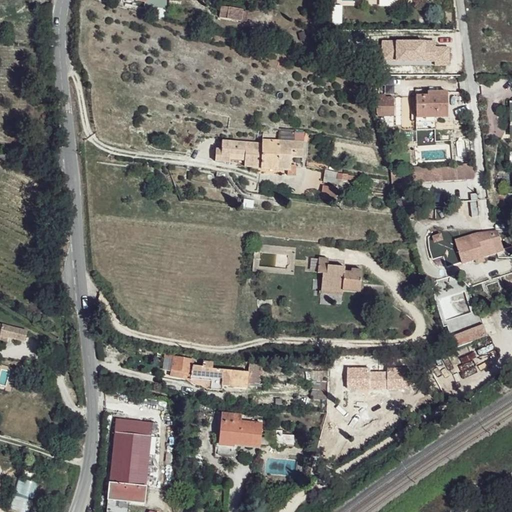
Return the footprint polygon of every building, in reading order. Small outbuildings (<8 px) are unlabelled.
[(168,0),(145,0),(144,2),(143,9),(168,15),(168,0)] [(257,6),(245,4),(231,0),(223,0),(220,14),(225,15),(226,10),(243,14),(255,16),(257,6)] [(435,41),(382,40),(382,60),(435,60),(434,66),(449,66),(449,48),(435,48),(435,41)] [(426,96),(415,96),(415,118),(447,117),(446,92),(427,93),(426,96)] [(385,96),(375,95),(376,118),(393,117),(393,98),(385,97),(385,96)] [(294,139),(304,140),(304,132),(294,131),(294,139)] [(243,167),(261,167),(261,169),(290,170),(291,158),(303,158),(302,143),(262,141),(262,143),(252,143),(222,141),(221,151),(214,150),(214,162),(244,163),(243,167)] [(410,170),(390,171),(391,184),(475,180),(474,163),(423,167),(423,171),(411,172),(410,170)] [(340,174),(326,171),(324,182),(338,185),(339,180),(340,174)] [(339,191),(324,188),(321,200),(335,203),(339,191)] [(465,243),(457,245),(462,263),(463,264),(503,252),(503,250),(498,236),(494,237),(493,232),(479,234),(464,238),(465,243)] [(511,237),(511,234),(498,236),(503,250),(511,247),(511,237)] [(454,235),(430,238),(430,251),(433,259),(444,257),(448,267),(462,263),(457,245),(454,235)] [(328,259),(318,257),(317,273),(323,274),(322,281),(326,281),(325,288),(343,290),(358,292),(360,269),(351,268),(351,271),(343,270),(344,266),(328,264),(328,259)] [(484,324),(453,335),(457,347),(488,335),(484,324)] [(27,332),(4,326),(2,330),(1,334),(25,340),(27,332)] [(166,352),(158,351),(157,357),(165,359),(166,352)] [(193,361),(173,358),(171,370),(191,373),(192,365),(193,361)] [(202,366),(192,365),(191,373),(190,378),(207,382),(207,387),(215,388),(216,369),(212,369),(213,364),(203,362),(202,366)] [(216,369),(215,388),(218,389),(220,379),(226,380),(225,385),(245,388),(245,386),(255,388),(259,367),(248,365),(247,374),(216,369)] [(371,368),(348,367),(348,390),(411,391),(412,367),(388,366),(387,372),(371,371),(371,368)] [(191,373),(171,370),(171,375),(190,378),(191,373)] [(241,415),(222,413),(221,419),(240,422),(241,415)] [(240,422),(221,419),(217,454),(233,455),(237,443),(259,445),(261,424),(240,422)] [(131,422),(119,421),(117,433),(130,435),(131,422)] [(154,425),(131,422),(130,435),(153,438),(154,425)] [(130,435),(117,433),(108,499),(130,502),(145,503),(153,438),(130,435)] [(292,437),(278,434),(269,438),(268,440),(268,444),(270,448),(276,450),(281,449),(285,446),(292,447),(292,437)] [(18,478),(13,495),(30,500),(35,483),(18,478)] [(108,499),(106,511),(128,511),(130,502),(108,499)]
